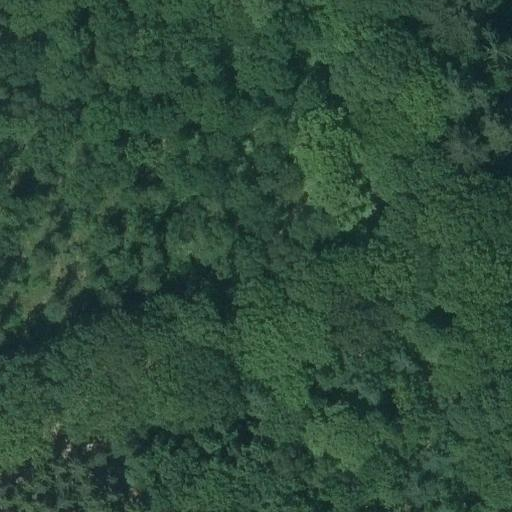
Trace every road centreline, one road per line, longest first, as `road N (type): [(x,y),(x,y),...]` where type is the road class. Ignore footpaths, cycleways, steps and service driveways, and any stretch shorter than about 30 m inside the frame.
road 1 (track): [(0,402),(466,245)]
road 2 (track): [(405,0),(466,245)]
